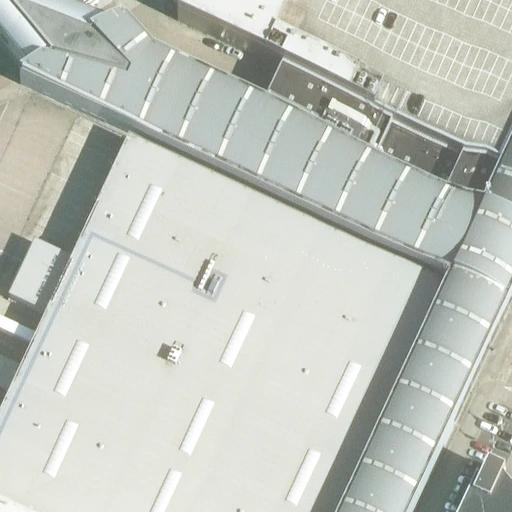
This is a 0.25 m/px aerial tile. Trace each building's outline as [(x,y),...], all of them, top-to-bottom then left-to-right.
[(0,0),(0,57),(24,86),(125,30),(88,21),(27,5),(22,0),(0,0)] [(500,175),(511,149),(511,0),(186,0),(176,22),(283,72),(282,74),(500,175)] [(511,149),(500,175),(282,74),(265,109),(154,57),(123,25),(121,26),(125,30),(24,86),(21,84),(20,86),(134,139),(448,285),(445,290),(342,511),(414,511),(511,302),(511,149)] [(342,511),(445,290),(131,144),(75,265),(35,246),(9,301),(49,319),(0,425),(0,507),(10,511),(342,511)] [(0,386),(9,390),(21,366),(0,355),(0,386)] [(511,511),(511,496),(508,491),(502,484),(505,479),(488,471),(480,488),(477,487),(479,485),(477,484),(473,493),(464,489),(453,511),(511,511)]
